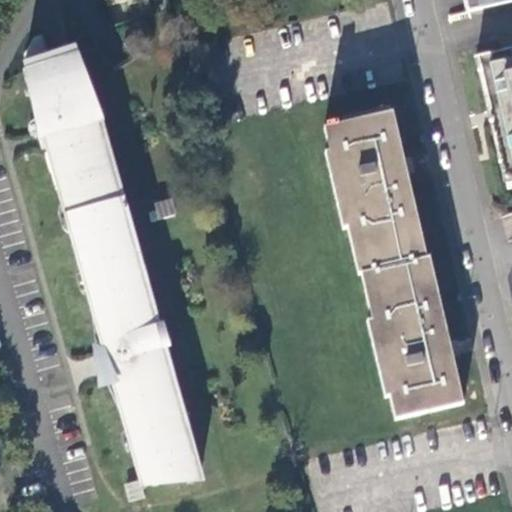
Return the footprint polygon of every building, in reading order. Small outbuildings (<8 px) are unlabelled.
[(457,0),(460,12),(506,0),(457,0)] [(511,48),(477,57),(507,180),(511,178),(511,48)] [(95,110),(79,53),(24,70),(41,128),(48,125),(57,142),(45,146),(49,159),(48,160),(56,188),(58,188),(94,315),(93,315),(97,337),(98,337),(104,361),(111,358),(118,372),(111,385),(138,471),(138,470),(142,481),(200,475),(112,170),(114,169),(98,123),(100,122),(97,109),(95,110)] [(391,397),(397,421),(466,405),(430,259),(429,260),(393,113),(324,130),(329,152),(325,153),(344,231),(347,231),(358,276),(362,275),(374,323),(369,324),(387,398),(391,397)] [(48,125),(41,128),(44,139),(45,146),(57,142),(48,125)] [(107,371),(111,385),(118,372),(111,358),(104,361),(107,371)]
